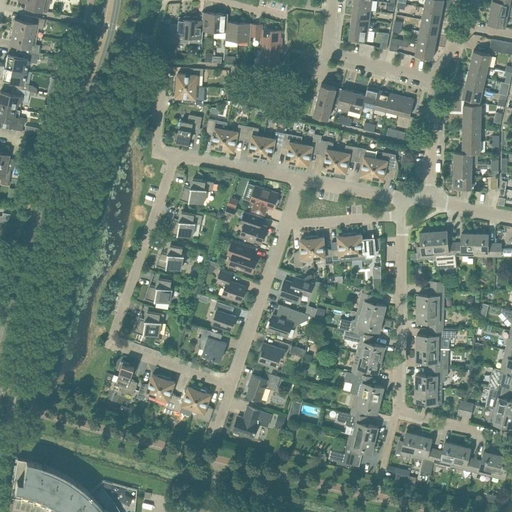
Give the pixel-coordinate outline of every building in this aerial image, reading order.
[(18,0),(31,2),(30,7),(21,5),(21,6),(46,11),(48,1),(48,0),(18,0)] [(371,10),(372,0),(354,0),(353,8),(371,10)] [(425,0),(424,7),(442,11),(443,0),(425,0)] [(511,3),(510,3),(494,0),(492,0),(490,11),(508,15),(511,15),(511,3)] [(439,22),(442,11),(424,7),(422,19),(439,22)] [(370,20),(371,10),(353,8),(352,18),(370,20)] [(507,17),(508,15),(490,11),(488,23),(506,27),(507,17)] [(214,30),(215,13),(203,12),(203,20),(202,30),(203,30),(214,30)] [(228,13),(215,13),(214,30),(226,31),(227,21),(228,21),(228,13)] [(43,28),(45,19),(23,14),(23,15),(27,16),(25,21),(14,18),(12,31),(37,36),(38,28),(43,29),(43,28)] [(178,24),(170,23),(169,41),(170,41),(178,42),(178,36),(189,37),(189,43),(190,41),(191,19),(190,19),(190,16),(184,16),(184,18),(179,18),(178,24)] [(198,17),(193,16),(192,19),(191,19),(190,41),(202,42),(203,30),(202,30),(203,20),(198,19),(198,17)] [(369,28),(370,20),(352,18),(351,28),(374,31),(374,28),(369,28)] [(437,34),(439,22),(422,19),(420,31),(437,34)] [(238,40),(239,22),(228,21),(227,21),(226,31),(225,39),(238,40)] [(250,41),(251,36),(251,23),(239,22),(238,40),(250,41)] [(262,23),(251,23),(251,36),(261,36),(260,50),(262,50),(280,51),(280,52),(282,52),(282,42),(280,42),(281,30),(262,28),(262,23)] [(374,34),(374,31),(351,28),(349,38),(352,39),(352,41),(357,42),(357,39),(367,41),(368,33),(374,34)] [(37,36),(12,31),(9,43),(17,45),(16,50),(18,51),(38,55),(40,45),(35,44),(37,36)] [(435,46),(437,34),(420,31),(417,43),(435,46)] [(383,32),(380,47),(387,49),(389,33),(383,32)] [(409,41),(399,39),(392,37),(389,50),(397,51),(398,45),(408,48),(409,41)] [(495,51),(497,39),(492,38),(489,50),(495,51)] [(433,58),(435,46),(417,43),(415,55),(425,57),(425,59),(430,60),(430,58),(433,58)] [(279,61),(280,52),(280,51),(262,50),(261,65),(281,66),(281,61),(279,61)] [(474,50),(471,62),(488,66),(491,54),(474,50)] [(36,63),(38,55),(18,51),(17,56),(7,54),(5,67),(25,71),(28,59),(32,60),(31,62),(36,63)] [(485,78),(488,66),(471,62),(468,74),(485,78)] [(25,71),(5,67),(2,79),(15,82),(14,87),(16,88),(34,91),(35,88),(28,87),(29,84),(23,83),(25,71)] [(203,75),(203,68),(191,67),(190,73),(178,73),(177,78),(175,77),(174,84),(196,86),(197,74),(203,75)] [(483,89),(485,78),(468,74),(465,85),(483,89)] [(52,78),(50,85),(56,87),(58,80),(52,78)] [(337,87),(322,83),(314,114),(328,118),(332,103),(333,103),(337,104),(338,104),(341,90),(336,88),(337,87)] [(196,97),(196,86),(174,84),(174,91),(176,91),(176,96),(189,97),(188,103),(201,104),(201,97),(196,97)] [(480,101),(483,89),(465,85),(462,97),(480,101)] [(375,107),(379,89),(367,86),(365,94),(363,104),(375,107)] [(36,92),(34,91),(16,88),(15,94),(0,90),(0,105),(19,109),(21,101),(27,103),(29,95),(36,96),(36,92)] [(349,108),(354,91),(342,88),(341,90),(338,104),(337,105),(349,108)] [(386,110),(391,92),(379,89),(375,107),(386,110)] [(365,94),(354,91),(349,108),(361,112),(363,104),(365,94)] [(398,113),(402,95),(391,92),(386,110),(398,113)] [(414,98),(402,95),(398,113),(410,116),(414,98)] [(481,104),(474,103),(464,103),(463,116),(481,116),(481,104)] [(19,109),(0,105),(0,119),(9,121),(8,128),(22,130),(24,120),(24,117),(18,116),(19,109)] [(199,130),(202,116),(189,114),(188,121),(181,120),(178,132),(176,132),(175,138),(175,140),(175,141),(177,142),(183,143),(184,140),(189,142),(192,129),(199,130)] [(481,128),(481,116),(463,116),(463,128),(481,128)] [(222,150),(226,129),(220,127),(222,120),(209,118),(206,132),(214,133),(211,146),(216,147),(216,149),(222,150)] [(237,138),(244,139),(246,125),(239,124),(237,131),(226,129),(222,150),(229,152),(229,149),(234,150),(237,138)] [(260,157),(264,136),(258,135),(259,127),(246,125),(244,139),(251,140),(248,153),(253,154),(253,156),(260,157)] [(392,136),(394,129),(388,128),(388,130),(381,129),(380,133),(392,136)] [(481,140),(481,128),(463,128),(463,140),(481,140)] [(406,132),(394,129),(392,136),(404,139),(406,132)] [(274,145),(281,146),(284,132),(276,131),(275,138),(264,136),(260,157),(266,159),(267,156),(272,157),(274,145)] [(297,165),(301,143),(302,136),(284,132),(281,146),(288,148),(286,160),(291,161),(290,163),(297,165)] [(309,165),(311,152),(318,153),(321,139),(322,135),(314,133),(312,145),(301,143),(297,165),(304,166),(304,164),(309,165)] [(334,172),(338,150),(332,149),(334,142),(321,139),(318,153),(326,155),(323,167),(328,168),(328,171),(334,172)] [(480,152),(481,140),(463,140),(462,151),(462,152),(472,152),(480,152)] [(349,159),(356,161),(358,147),(346,144),(345,151),(338,150),(334,172),(341,173),(341,171),(346,172),(349,159)] [(377,150),(366,148),(358,147),(356,161),(363,162),(360,174),(365,175),(365,178),(372,179),(376,157),(377,150)] [(382,159),(376,157),(372,179),(378,180),(379,178),(384,179),(386,166),(397,168),(395,181),(398,168),(398,165),(397,161),(396,156),(396,154),(383,151),(382,159)] [(472,164),(472,152),(462,152),(462,151),(455,151),(454,163),(472,164)] [(16,159),(8,158),(8,154),(0,152),(0,173),(2,174),(0,182),(7,184),(10,169),(14,170),(16,159)] [(472,176),(472,164),(454,163),(454,169),(452,169),(452,174),(454,174),(454,175),(472,176)] [(471,188),(472,178),(472,176),(454,175),(454,188),(456,188),(456,190),(461,190),(461,188),(471,188)] [(191,188),(183,187),(179,199),(189,202),(189,201),(190,199),(204,202),(206,189),(212,190),(214,182),(193,178),(192,185),(191,185),(191,186),(192,186),(191,188)] [(278,198),(277,197),(278,192),(256,185),(250,201),(254,202),(252,210),(264,214),(267,206),(273,208),(275,203),(276,203),(278,198)] [(227,205),(235,207),(238,200),(230,197),(227,205)] [(225,213),(233,216),(237,208),(228,205),(225,213)] [(266,235),(264,233),(267,225),(261,223),(264,217),(245,210),(242,219),(245,221),(240,235),(261,243),(262,240),(264,239),(266,235)] [(168,232),(178,235),(178,234),(179,232),(193,235),(195,222),(201,223),(202,215),(182,211),(180,219),(180,221),(172,220),(168,232)] [(447,230),(434,231),(436,257),(437,268),(457,266),(456,255),(455,242),(448,242),(447,230)] [(436,257),(434,231),(420,232),(421,246),(417,247),(418,258),(436,257)] [(352,259),(350,232),(343,233),(343,235),(338,235),(339,248),(332,249),(333,263),(341,262),(341,261),(352,260),(352,259)] [(356,232),(350,232),(352,259),(361,258),(361,260),(368,263),(369,260),(371,260),(371,257),(372,255),(375,255),(374,237),(362,238),(362,234),(357,234),(356,232)] [(475,255),(475,233),(462,233),(461,242),(455,242),(456,255),(475,255)] [(475,233),(475,255),(495,256),(495,243),(488,243),(489,233),(475,233)] [(314,257),(312,235),(305,236),(305,238),(300,239),(301,251),(294,252),(295,266),(303,265),(302,258),(314,257)] [(318,235),(312,235),(314,257),(325,256),(325,264),(333,263),(332,249),(325,249),(324,237),(319,237),(318,235)] [(232,255),(229,265),(251,272),(257,256),(245,252),(247,246),(232,241),(228,253),(232,255)] [(502,243),(495,243),(495,256),(501,256),(501,255),(511,255),(511,247),(501,248),(502,243)] [(184,255),(184,254),(182,254),(183,247),(170,244),(169,252),(168,252),(169,252),(169,254),(160,253),(156,265),(166,268),(167,268),(166,268),(167,265),(181,268),(184,255)] [(382,266),(373,267),(375,290),(381,291),(381,276),(382,266)] [(222,295),(240,301),(241,301),(246,286),(230,280),(232,274),(220,270),(216,282),(223,284),(225,287),(222,295)] [(173,288),(171,287),(172,280),(159,277),(158,285),(157,285),(158,285),(157,287),(149,286),(145,298),(155,301),(156,299),(170,301),(172,288),(173,288)] [(309,295),(314,283),(299,278),(297,284),(284,279),(279,294),(299,301),(301,293),(309,295)] [(316,281),(313,289),(321,291),(323,282),(316,281)] [(443,308),(444,288),(431,287),(431,294),(418,294),(418,307),(443,308)] [(375,295),(365,292),(362,292),(359,304),(363,305),(362,312),(383,318),(386,304),(373,302),(375,295)] [(231,329),(236,315),(228,313),(230,306),(217,302),(215,308),(217,309),(212,322),(231,329)] [(308,319),(313,320),(314,316),(280,304),(276,315),(273,314),(267,329),(287,336),(290,328),(308,319)] [(443,328),(443,308),(418,307),(417,321),(430,321),(430,328),(443,328)] [(511,309),(502,307),(501,311),(511,323),(510,330),(511,330),(511,309)] [(163,321),(164,313),(147,310),(146,318),(145,318),(146,319),(146,321),(137,319),(133,331),(144,334),(144,332),(159,334),(161,321),(163,321)] [(379,331),(383,318),(362,312),(360,320),(356,319),(352,321),(341,318),(340,319),(337,327),(361,333),(365,334),(367,327),(379,331)] [(317,315),(315,322),(321,323),(323,316),(317,315)] [(198,337),(200,338),(200,340),(200,342),(200,344),(200,346),(200,348),(201,348),(200,347),(204,348),(202,354),(201,354),(201,355),(214,359),(215,357),(221,359),(226,346),(218,343),(219,341),(220,341),(222,334),(204,328),(202,333),(201,337),(198,336),(198,337)] [(456,328),(443,328),(430,328),(430,334),(417,334),(417,347),(442,348),(443,337),(455,338),(456,328)] [(374,336),(365,334),(361,333),(358,345),(362,346),(361,353),(382,358),(385,345),(372,342),(374,336)] [(284,356),(286,349),(263,342),(261,348),(264,349),(263,352),(261,352),(258,361),(269,365),(274,366),(276,367),(280,355),(284,356)] [(303,356),(305,349),(292,344),(289,352),(303,356)] [(448,348),(442,348),(417,347),(416,361),(429,361),(429,368),(448,368),(448,348)] [(511,351),(505,349),(500,369),(511,371),(511,351)] [(378,371),(382,358),(361,353),(359,361),(355,359),(352,372),(360,374),(364,375),(366,368),(378,371)] [(133,395),(137,382),(130,379),(134,367),(129,365),(130,363),(123,361),(122,361),(121,361),(120,363),(118,369),(120,370),(116,382),(123,384),(121,391),(133,395)] [(511,371),(500,369),(495,367),(490,387),(496,388),(508,391),(510,385),(511,385),(511,371)] [(448,375),(448,368),(429,368),(429,374),(416,374),(416,387),(442,388),(442,381),(445,381),(445,375),(448,375)] [(267,371),(266,371),(264,377),(252,373),(249,381),(251,382),(246,395),(261,400),(265,386),(276,390),(281,376),(271,373),(267,371)] [(360,374),(352,372),(347,371),(345,379),(353,381),(351,392),(355,393),(381,399),(384,386),(371,383),(373,377),(364,375),(360,374)] [(157,396),(164,375),(158,373),(157,375),(153,373),(148,385),(141,383),(137,396),(144,399),(147,392),(157,396)] [(171,377),(164,375),(157,396),(168,399),(164,411),(171,414),(173,409),(178,395),(171,393),(175,381),(170,379),(171,377)] [(193,408),(200,387),(194,385),(193,387),(188,386),(184,398),(178,395),(173,409),(185,413),(187,406),(193,408)] [(207,390),(200,387),(193,408),(199,410),(197,417),(209,421),(214,408),(207,405),(211,393),(206,392),(207,390)] [(441,406),(442,388),(416,387),(416,401),(430,401),(430,405),(441,406)] [(511,399),(507,398),(508,391),(496,388),(493,400),(490,399),(488,407),(491,408),(511,412),(511,399)] [(377,412),(381,399),(355,393),(351,413),(354,414),(355,414),(363,416),(363,415),(365,409),(377,412)] [(464,415),(467,402),(460,400),(460,403),(458,413),(464,415)] [(473,403),(467,402),(464,415),(470,416),(473,407),(473,403)] [(238,415),(232,431),(234,431),(233,432),(234,433),(237,434),(239,434),(239,433),(253,438),(259,422),(268,425),(272,414),(261,410),(247,405),(243,417),(238,415)] [(511,426),(511,412),(491,408),(489,415),(488,421),(497,423),(500,424),(511,426)] [(351,413),(338,410),(337,417),(339,420),(345,422),(347,425),(345,432),(350,433),(375,439),(378,426),(365,423),(367,416),(363,415),(363,416),(355,414),(354,414),(351,413)] [(297,413),(289,411),(287,419),(295,421),(297,413)] [(278,415),(275,424),(283,427),(285,418),(278,415)] [(414,456),(419,435),(406,432),(404,441),(399,440),(396,452),(414,456)] [(372,452),(375,439),(350,433),(348,440),(347,443),(345,452),(331,448),(328,457),(357,464),(358,461),(357,458),(359,449),(372,452)] [(430,473),(433,461),(436,449),(430,447),(432,438),(419,435),(414,456),(424,459),(421,471),(430,473)] [(453,466),(458,444),(445,441),(443,450),(436,449),(433,461),(453,466)] [(471,447),(458,444),(453,466),(472,471),(475,458),(469,457),(471,447)] [(491,476),(497,454),(484,451),(482,460),(475,458),(472,471),(491,476)] [(510,457),(497,454),(491,476),(504,479),(510,457)] [(103,479),(90,492),(87,490),(85,487),(82,485),(79,483),(76,480),(73,478),(70,476),(67,474),(64,473),(57,469),(54,468),(51,466),(48,465),(44,464),(40,462),(36,461),(32,460),(28,459),(17,458),(10,496),(19,497),(24,499),(29,500),(35,502),(40,504),(45,507),(52,511),(53,511),(134,511),(137,489),(103,479)] [(396,472),(394,479),(407,482),(409,475),(404,474),(396,472)] [(500,496),(487,493),(485,500),(499,503),(500,496)]
